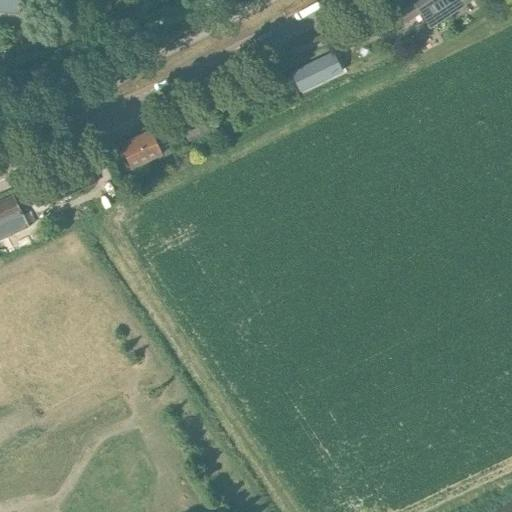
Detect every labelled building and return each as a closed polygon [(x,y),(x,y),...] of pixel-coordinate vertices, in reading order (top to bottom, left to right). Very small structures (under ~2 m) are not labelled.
[(0,0),(0,11),(12,12),(15,13),(19,13),(20,0),(0,0)] [(396,0),(394,1),(406,20),(421,10),(431,25),(464,4),(465,3),(469,0),(396,0)] [(18,57),(13,59),(16,71),(60,57),(60,56),(69,53),(69,52),(82,48),(77,31),(54,39),(53,37),(15,49),(18,57)] [(332,52),(290,73),(299,92),(342,71),(332,52)] [(209,107),(213,117),(269,90),(261,74),(236,86),(239,92),(209,107)] [(177,119),(187,141),(213,130),(203,108),(177,119)] [(176,124),(166,128),(162,129),(171,150),(185,143),(176,124)] [(151,130),(120,144),(131,167),(162,153),(151,130)] [(86,161),(48,178),(52,187),(57,199),(95,182),(90,171),(86,162),(86,161)] [(21,213),(17,205),(13,194),(0,200),(0,229),(3,228),(1,222),(21,213)]
